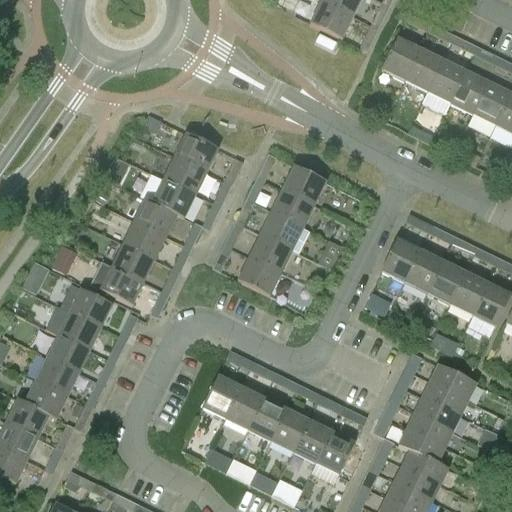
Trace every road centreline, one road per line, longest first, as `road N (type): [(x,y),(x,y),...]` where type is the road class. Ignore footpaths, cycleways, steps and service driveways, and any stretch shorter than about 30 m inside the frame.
road 1 (unclassified): [(224,511),(140,460),(135,441),(168,371),(194,325),(212,324),(297,365),(314,360),(409,170)]
road 2 (residential): [(409,170),(170,37)]
road 3 (unknown): [(371,367),(343,430),(380,450),(357,511)]
road 4 (tertiary): [(0,188),(95,50)]
